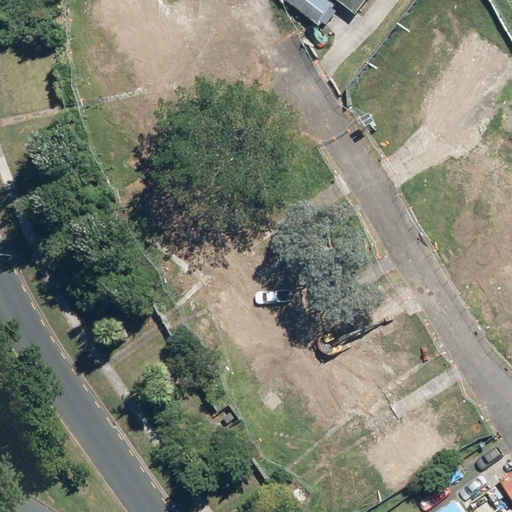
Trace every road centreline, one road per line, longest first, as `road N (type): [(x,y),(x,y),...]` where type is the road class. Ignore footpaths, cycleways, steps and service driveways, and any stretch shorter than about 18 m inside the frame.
road 1 (residential): [(283,49),(495,391),(511,399)]
road 2 (secondary): [(0,273),(41,352),(150,511)]
